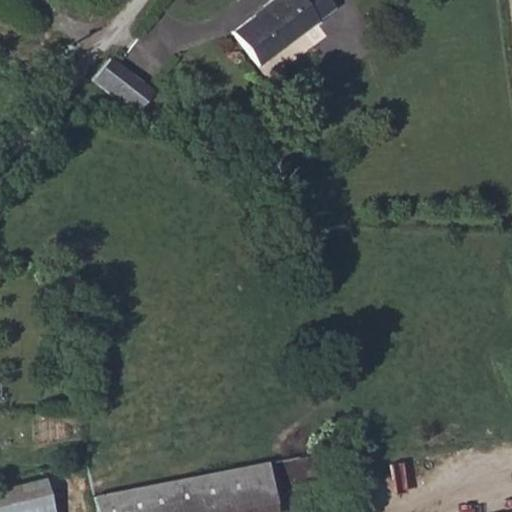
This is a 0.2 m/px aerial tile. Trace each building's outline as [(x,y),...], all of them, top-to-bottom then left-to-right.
[(283,0),(215,0),(198,13),(224,47),(283,0)] [(98,93),(143,125),(161,103),(117,70),(98,93)] [(262,511),(251,456),(78,490),(82,511),(262,511)] [(27,458),(1,464),(6,481),(30,475),(27,458)] [(0,481),(0,511),(44,511),(36,474),(30,475),(6,481),(0,481)]
